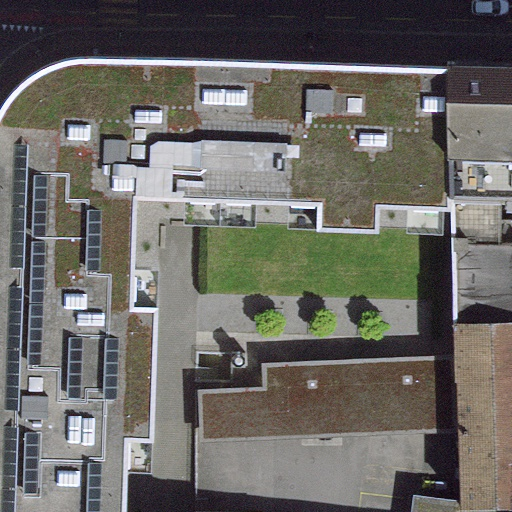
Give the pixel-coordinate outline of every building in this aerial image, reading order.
[(0,511),(186,511),(194,57),(0,35),(0,511)] [(300,59),(194,57),(193,115),(193,157),(446,162),(448,162),(445,62),(331,60),(331,55),(300,54),(300,59)] [(446,162),(450,333),(511,330),(511,243),(497,243),(496,194),(511,193),(511,63),(445,62),(448,162),(446,162)] [(511,511),(511,506),(454,508),(457,505),(412,500),(411,511),(255,511),(257,275),(194,275),(192,511),(511,511)] [(511,511),(511,330),(450,333),(451,381),(454,381),(457,505),(454,508),(511,506),(511,511)]
